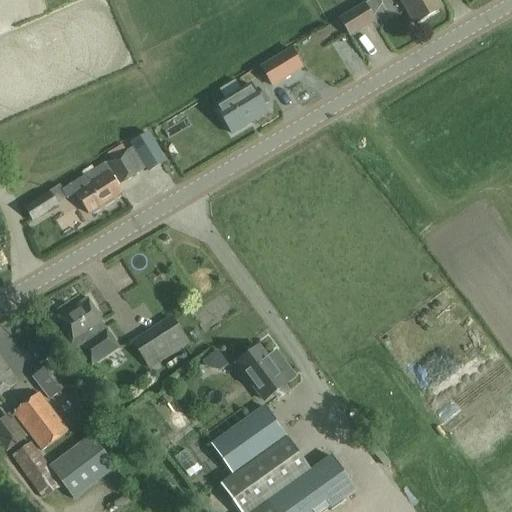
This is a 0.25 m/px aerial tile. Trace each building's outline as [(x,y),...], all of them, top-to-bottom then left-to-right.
[(399,0),(415,24),(443,7),(437,0),(399,0)] [(350,38),(375,21),(365,6),(340,23),(350,38)] [(288,81),(298,75),(287,58),(258,76),(267,90),(286,78),(288,81)] [(264,92),(257,96),(251,85),(215,106),(231,133),(267,111),(264,107),(270,103),(264,92)] [(166,162),(148,133),(130,144),(148,173),(166,162)] [(120,184),(141,173),(128,151),(108,162),(120,184)] [(67,200),(76,194),(89,213),(123,191),(110,171),(109,172),(104,164),(61,191),(67,200)] [(49,192),(24,209),(34,223),(59,207),(49,192)] [(100,324),(99,322),(88,304),(61,320),(73,339),(78,349),(80,348),(93,367),(119,350),(107,330),(106,331),(102,324),(100,324)] [(149,370),(189,345),(172,317),(132,343),(149,370)] [(217,347),(202,354),(209,370),(225,362),(217,347)] [(276,353),(268,358),(260,347),(236,364),(264,403),(274,395),(278,400),(290,391),(286,385),(295,379),(276,353)] [(0,395),(16,383),(0,361),(0,395)] [(71,385),(53,362),(32,378),(50,401),(71,385)] [(484,377),(474,384),(482,396),(492,390),(484,377)] [(68,432),(39,394),(13,413),(42,451),(68,432)] [(233,477),(287,437),(264,406),(210,446),(233,477)] [(0,440),(2,448),(13,445),(6,418),(0,419),(0,440)] [(30,443),(12,457),(43,500),(62,485),(74,501),(116,469),(91,436),(50,468),(30,443)] [(222,486),(240,511),(252,511),(310,471),(287,437),(233,477),(222,486)] [(326,511),(356,491),(331,456),(310,471),(252,511),(326,511)]
